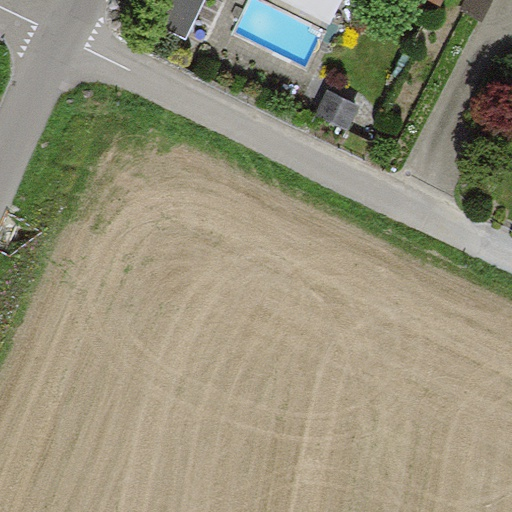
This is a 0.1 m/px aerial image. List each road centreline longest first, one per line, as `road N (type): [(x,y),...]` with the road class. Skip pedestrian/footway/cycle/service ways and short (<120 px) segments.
road 1 (residential): [(61,39),(511,267)]
road 2 (unclassified): [(61,39),(0,182)]
